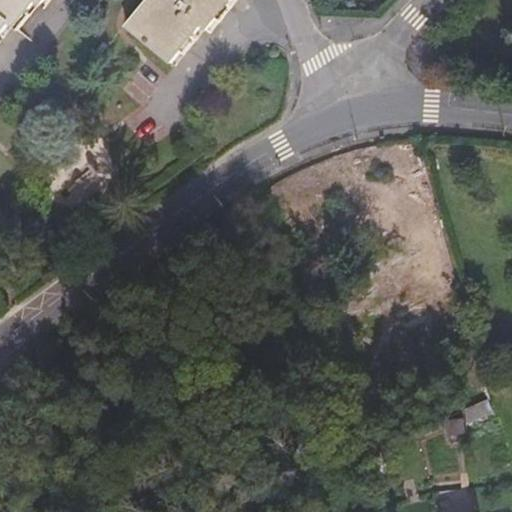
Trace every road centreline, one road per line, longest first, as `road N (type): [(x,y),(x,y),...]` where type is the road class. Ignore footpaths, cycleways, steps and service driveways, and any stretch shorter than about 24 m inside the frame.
road 1 (secondary): [(0,340),(148,231),(342,114)]
road 2 (unknown): [(285,0),(133,138)]
road 3 (secondary): [(359,109),(511,116)]
road 4 (residential): [(428,0),(359,109)]
road 5 (residential): [(291,0),(342,114)]
